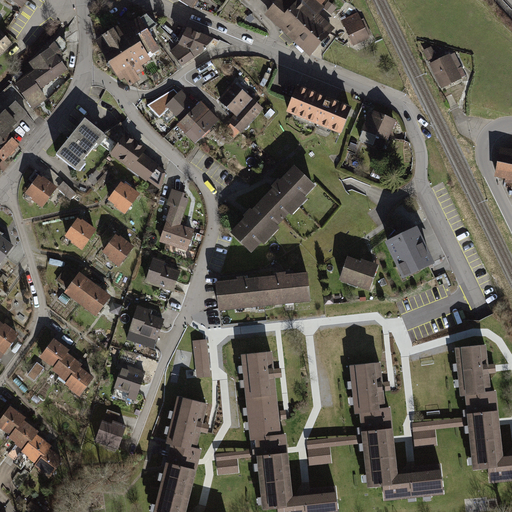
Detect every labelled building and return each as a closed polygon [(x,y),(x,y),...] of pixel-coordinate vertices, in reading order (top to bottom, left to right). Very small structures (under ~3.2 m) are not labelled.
[(27,0),(3,0),(20,11),(27,0)] [(293,0),(279,0),(266,16),(293,40),(316,14),(328,0),(295,0),(295,1),(293,0)] [(333,29),(316,14),(293,40),(310,55),(333,29)] [(359,16),(342,24),(353,46),(370,38),(359,16)] [(145,17),(119,32),(128,47),(148,36),(144,30),(151,26),(145,17)] [(117,29),(94,43),(106,61),(128,47),(119,32),(117,29)] [(209,39),(184,29),(178,45),(169,51),(182,69),(202,55),(209,39)] [(0,58),(13,46),(0,32),(0,31),(0,58)] [(157,52),(148,36),(128,47),(141,68),(150,62),(146,55),(151,52),(153,55),(157,52)] [(61,57),(54,47),(27,66),(31,72),(27,74),(39,92),(67,73),(58,60),(61,57)] [(128,47),(106,61),(103,63),(107,70),(110,68),(120,85),(124,82),(128,89),(139,83),(135,77),(144,72),(141,68),(128,47)] [(432,48),(423,51),(427,62),(436,59),(432,48)] [(451,56),(432,65),(444,92),(463,83),(451,56)] [(39,92),(27,74),(14,84),(33,111),(46,102),(39,92)] [(233,83),(217,101),(235,116),(229,123),(240,132),(262,107),(233,83)] [(350,104),(296,84),(285,113),(339,133),(350,104)] [(0,159),(3,162),(20,146),(10,135),(30,116),(16,98),(18,96),(11,89),(0,98),(0,159)] [(180,95),(168,106),(183,122),(178,126),(185,134),(209,111),(198,98),(190,106),(180,95)] [(452,97),(445,100),(451,113),(458,110),(452,97)] [(393,118),(369,110),(360,140),(384,148),(393,118)] [(209,111),(185,134),(194,144),(219,121),(209,111)] [(83,115),(52,154),(78,174),(99,147),(109,135),(83,115)] [(109,135),(99,147),(151,189),(164,172),(141,154),(146,148),(128,133),(130,131),(123,126),(109,135)] [(511,154),(501,152),(496,174),(511,177),(511,154)] [(316,189),(293,167),(279,181),(276,178),(270,185),(273,187),(250,211),(272,233),(316,189)] [(40,174),(24,194),(42,208),(57,187),(40,174)] [(108,182),(103,177),(96,185),(101,189),(108,182)] [(119,183),(107,200),(114,205),(112,208),(123,216),(139,194),(127,185),(125,188),(119,183)] [(186,203),(169,198),(156,243),(184,252),(191,227),(179,224),(186,203)] [(272,233),(250,211),(248,209),(242,215),(244,217),(234,227),(236,229),(223,272),(244,271),(250,255),(272,233)] [(76,220),(64,237),(71,242),(69,245),(80,253),(96,231),(84,222),(82,225),(76,220)] [(429,264),(415,232),(392,243),(407,274),(429,264)] [(114,234),(100,256),(117,267),(131,244),(114,234)] [(0,262),(13,246),(0,236),(0,262)] [(379,268),(343,256),(333,283),(369,295),(379,268)] [(162,261),(152,258),(144,285),(160,290),(158,299),(171,303),(180,272),(161,266),(162,261)] [(57,285),(64,291),(76,275),(69,269),(57,285)] [(64,291),(62,293),(77,305),(93,285),(78,273),(76,275),(64,291)] [(275,276),(261,277),(264,307),(310,302),(307,273),(284,275),(284,273),(275,274),(275,276)] [(235,280),(213,282),(216,312),(264,307),(261,277),(245,279),(245,276),(234,277),(235,280)] [(93,285),(77,305),(94,317),(109,297),(93,285)] [(57,300),(65,305),(68,301),(60,295),(57,300)] [(122,306),(112,304),(110,314),(120,317),(122,306)] [(151,311),(137,307),(130,334),(156,342),(163,319),(150,316),(151,311)] [(18,337),(0,324),(0,356),(3,359),(18,337)] [(54,342),(40,360),(53,371),(66,355),(67,353),(54,342)] [(206,342),(192,343),(196,382),(211,380),(206,342)] [(485,346),(454,349),(459,396),(463,396),(490,393),(487,371),(485,346)] [(271,353),(240,356),(245,401),(276,397),(273,377),(271,353)] [(53,371),(52,372),(65,384),(77,368),(79,366),(66,355),(53,371)] [(380,364),(349,367),(355,414),(359,414),(386,411),(383,390),(380,364)] [(43,371),(36,366),(27,378),(33,383),(43,371)] [(122,367),(113,399),(135,406),(145,374),(122,367)] [(65,384),(63,386),(78,397),(92,380),(77,368),(65,384)] [(490,393),(463,396),(465,417),(466,427),(471,471),(486,469),(503,467),(501,455),(495,393),(490,393)] [(276,397),(245,401),(249,440),(253,439),(280,436),(278,417),(276,397)] [(207,406),(177,398),(165,444),(170,445),(195,452),(201,429),(207,406)] [(10,407),(0,419),(0,428),(10,436),(22,420),(24,418),(10,407)] [(386,411),(359,414),(361,435),(362,444),(366,489),(382,487),(398,485),(397,473),(394,441),(391,410),(386,411)] [(411,423),(414,449),(437,447),(435,430),(466,427),(465,417),(411,423)] [(10,436),(8,438),(21,449),(34,433),(35,431),(22,420),(10,436)] [(102,425),(95,444),(117,451),(125,427),(110,422),(108,427),(102,425)] [(21,449),(20,451),(27,456),(34,462),(45,447),(48,444),(34,433),(21,449)] [(307,441),(310,467),(332,465),(330,448),(362,444),(361,435),(307,441)] [(280,436),(253,439),(254,449),(255,458),(256,470),(260,511),(279,511),(293,510),(291,495),(286,452),(285,436),(280,436)] [(195,452),(170,445),(152,511),(185,511),(197,464),(200,453),(195,452)] [(61,459),(45,447),(34,462),(31,465),(47,477),(61,459)] [(215,453),(218,479),(240,477),(238,460),(255,458),(254,449),(215,453)] [(503,467),(486,469),(488,484),(511,481),(511,454),(501,455),(503,467)] [(398,485),(382,487),(383,502),(443,496),(440,468),(408,472),(397,473),(398,485)] [(293,510),(279,511),(336,511),(334,490),(302,494),(291,495),(293,510)]
